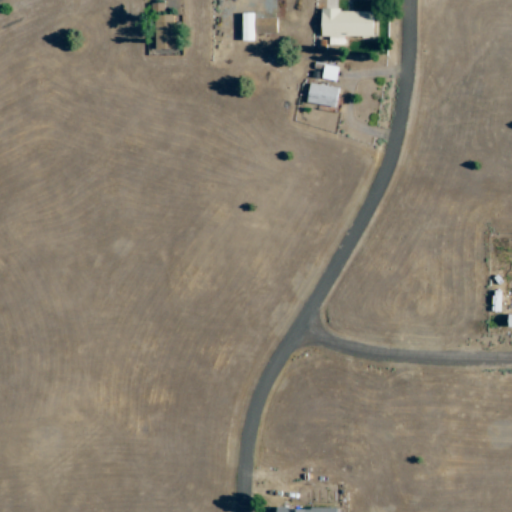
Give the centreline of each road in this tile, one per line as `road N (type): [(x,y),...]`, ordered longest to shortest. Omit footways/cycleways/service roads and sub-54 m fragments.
road 1 (residential): [(248,511),(253,440),(275,370),(390,169),(408,97),(416,0)]
road 2 (residential): [(298,336),(458,364),(511,365)]
